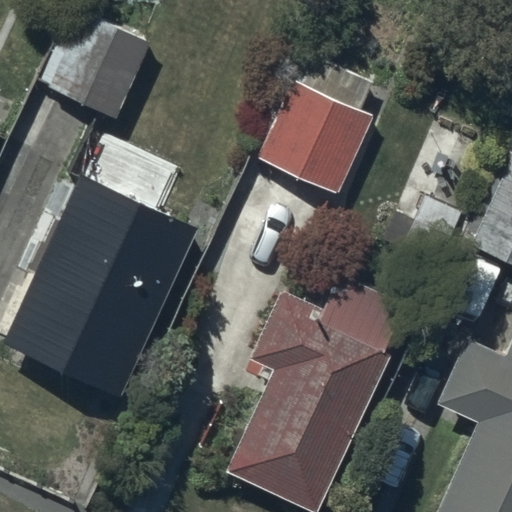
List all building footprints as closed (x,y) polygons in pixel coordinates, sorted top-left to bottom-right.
[(86,0),(70,0),(38,69),(113,104),(149,29),(86,0)] [(381,78),(304,42),(256,144),(334,180),(381,78)] [(511,134),(470,233),(511,251),(511,134)] [(196,209),(78,155),(1,323),(118,377),(196,209)] [(319,295),(280,276),(247,344),(272,356),(223,456),(313,500),(390,344),(379,339),(404,288),(339,256),(319,295)] [(430,393),(469,410),(423,511),(511,511),(511,324),(505,341),(462,322),(430,393)]
